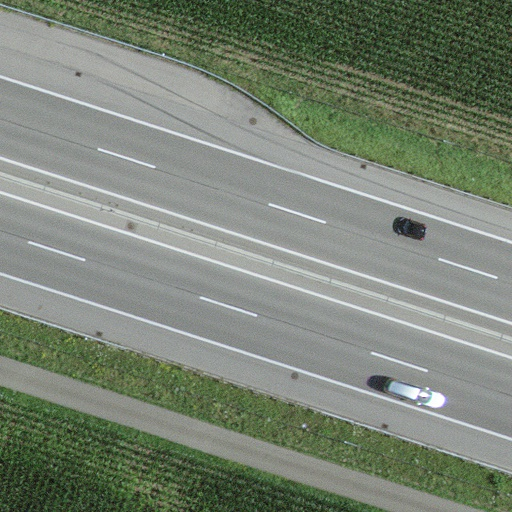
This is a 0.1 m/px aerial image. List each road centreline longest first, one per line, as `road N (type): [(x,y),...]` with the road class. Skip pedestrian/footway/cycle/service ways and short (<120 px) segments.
road 1 (motorway): [(511,285),(0,119)]
road 2 (motorway): [(0,242),(511,407)]
road 3 (unclassified): [(0,368),(453,511)]
